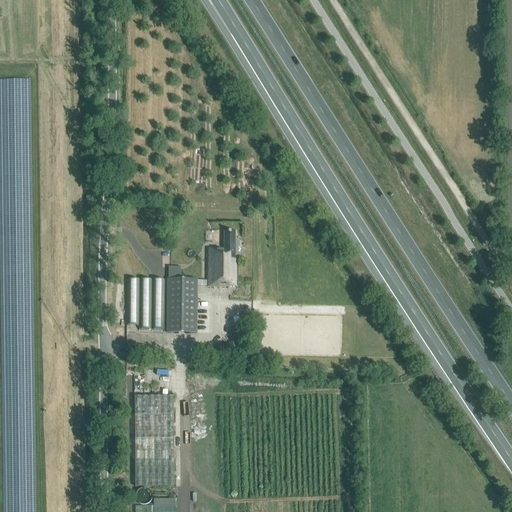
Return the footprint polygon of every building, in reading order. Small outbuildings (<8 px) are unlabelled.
[(238,242),(235,242),(235,233),(224,233),(224,250),(207,250),(207,288),(238,288),(238,250),(239,248),(239,244),(238,242)] [(164,332),(165,281),(127,281),(127,327),(139,327),(139,332),(164,332)] [(168,281),(167,334),(197,334),(197,301),(197,281),(180,281),(168,281)] [(224,347),(232,356),(241,348),(233,339),(224,347)] [(203,376),(191,375),(191,388),(203,388),(203,376)] [(174,398),(135,398),(135,488),(174,488),(174,398)] [(152,500),(153,498),(152,497),(152,496),(152,494),(151,494),(150,493),(149,492),(148,491),(147,491),(146,490),(145,490),(144,490),(143,490),(142,491),(141,491),(140,492),(139,492),(138,493),(137,494),(137,495),(136,496),(136,497),(136,498),(136,500),(136,501),(137,502),(138,503),(138,504),(139,505),(140,506),(141,506),(142,507),(143,507),(145,507),(146,507),(147,506),(148,506),(149,505),(150,505),(151,504),(151,503),(152,502),(152,501),(152,500)]
